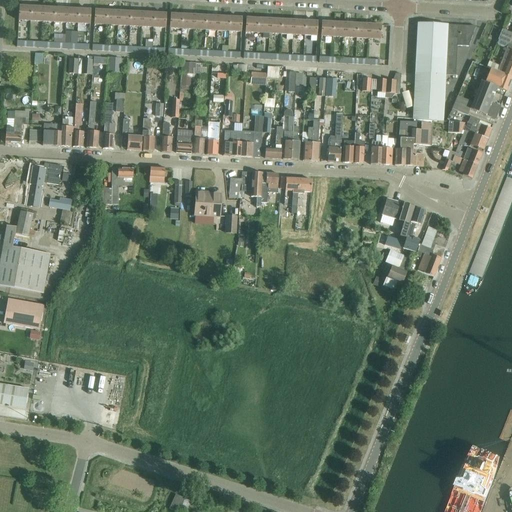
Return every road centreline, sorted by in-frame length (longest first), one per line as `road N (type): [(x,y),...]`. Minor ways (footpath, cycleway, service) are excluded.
road 1 (residential): [(0,149),(402,181)]
road 2 (residential): [(352,511),(471,214)]
road 3 (residential): [(299,511),(87,441)]
road 4 (residential): [(401,5),(279,0)]
